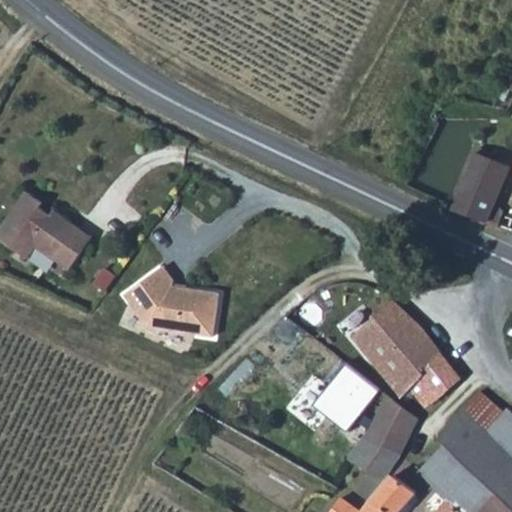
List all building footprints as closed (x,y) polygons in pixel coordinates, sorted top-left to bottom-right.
[(511,70),(510,70),(503,84),(511,88),(511,70)] [(510,168),(476,152),(452,206),(452,209),(485,224),(510,168)] [(28,192),(0,232),(0,241),(29,262),(38,250),(72,272),(97,238),(28,192)] [(176,284),(161,266),(123,295),(148,329),(214,339),(220,291),(176,284)] [(403,396),(411,388),(426,406),(461,376),(429,333),(391,297),(372,315),(375,319),(352,338),(403,396)] [(345,364),(314,401),(350,429),(378,390),(345,364)] [(481,390),(463,409),(489,430),(506,412),(481,390)] [(385,394),(367,436),(399,455),(403,447),(406,441),(417,419),(385,394)] [(442,445),(461,460),(489,430),(463,409),(435,439),(442,445)] [(489,430),(511,453),(511,410),(510,409),(506,412),(489,430)] [(432,455),(482,505),(511,475),(511,453),(489,430),(461,460),(442,445),(432,455)] [(385,473),(399,455),(367,436),(364,434),(348,461),(381,478),(385,473)] [(475,511),(482,505),(432,455),(413,474),(427,490),(430,487),(445,502),(435,511),(475,511)] [(511,511),(511,475),(482,505),(483,505),(492,511),(511,511)] [(389,476),(371,504),(382,511),(395,511),(412,492),(389,476)] [(382,511),(371,504),(364,511),(357,511),(339,499),(330,511),(382,511)]
